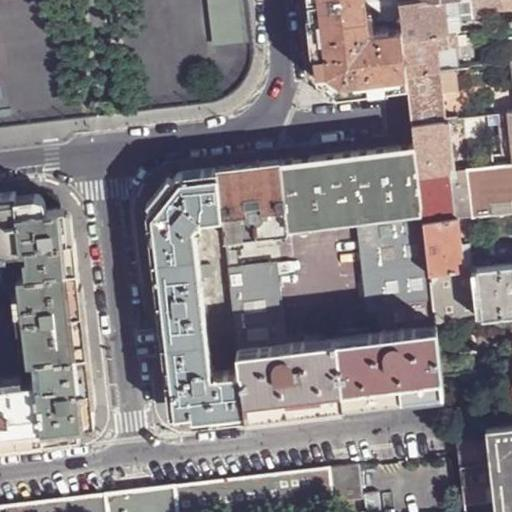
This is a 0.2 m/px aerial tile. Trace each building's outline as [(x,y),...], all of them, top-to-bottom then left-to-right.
[(244,0),(209,0),(214,43),(249,39),(244,0)] [(308,0),(318,77),(337,93),(366,89),(408,84),(409,84),(408,73),(404,38),(403,29),(368,33),(364,0),(308,0)] [(439,0),(424,0),(400,3),(403,29),(404,38),(443,34),(442,21),(439,0)] [(467,19),(464,0),(439,0),(442,21),(467,19)] [(487,17),(495,5),(498,5),(499,11),(511,9),(511,0),(464,0),(467,19),(487,17)] [(443,34),(404,38),(408,73),(435,70),(432,49),(448,48),(453,47),(451,33),(443,34)] [(444,70),(450,69),(448,48),(432,49),(435,70),(444,70)] [(464,118),(458,68),(450,69),(444,70),(449,119),(464,118)] [(435,70),(408,73),(409,84),(408,84),(412,123),(449,119),(444,70),(435,70)] [(454,169),(449,119),(412,123),(414,144),(416,145),(419,173),(454,169)] [(368,273),(429,267),(424,223),(423,205),(419,173),(416,145),(414,144),(389,148),(315,156),(282,160),(288,220),(362,212),(368,273)] [(223,217),(225,238),(229,268),(231,292),(274,287),(271,263),(238,266),(234,236),(289,230),(288,220),(282,160),(247,165),(217,168),(223,217)] [(423,205),(424,223),(459,219),(511,213),(511,162),(507,163),(454,169),(419,173),(423,205)] [(192,422),(246,416),(240,369),(210,372),(203,316),(205,316),(205,310),(202,311),(200,283),(202,282),(201,277),(199,278),(194,229),(199,229),(198,219),(223,217),(217,168),(178,173),(145,214),(146,224),(144,224),(145,229),(146,234),(147,234),(155,297),(153,297),(154,302),(154,307),(156,306),(164,371),(162,371),(163,376),(163,380),(164,380),(169,416),(190,414),(192,422)] [(0,444),(9,444),(77,436),(75,419),(93,416),(89,386),(81,308),(75,255),(74,240),(68,240),(65,218),(59,218),(58,212),(53,208),(46,208),(44,196),(40,193),(16,195),(15,191),(0,192),(0,252),(22,250),(22,249),(26,248),(27,255),(24,256),(26,273),(18,274),(22,303),(16,303),(18,320),(24,319),(28,360),(35,359),(38,382),(11,385),(10,376),(0,377),(0,444)] [(430,272),(464,268),(459,219),(424,223),(429,267),(430,272)] [(511,263),(464,268),(430,272),(436,322),(511,314),(511,263)] [(274,287),(231,292),(238,349),(240,369),(246,416),(292,410),(398,398),(442,392),(443,392),(441,372),(440,359),(436,322),(430,272),(429,267),(368,273),(372,306),(386,304),(389,331),(281,344),(274,287)] [(441,372),(474,368),(472,355),(440,359),(441,372)] [(511,511),(511,419),(456,426),(466,511),(511,511)] [(359,465),(0,506),(0,511),(292,511),(363,504),(359,465)]
